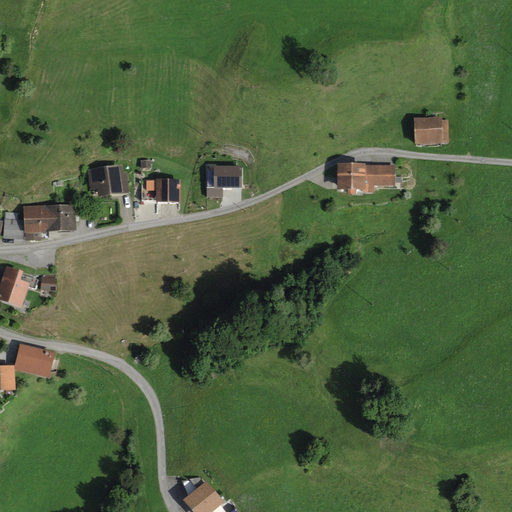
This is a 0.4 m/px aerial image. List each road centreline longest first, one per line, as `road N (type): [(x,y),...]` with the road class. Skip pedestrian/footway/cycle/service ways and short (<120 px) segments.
road 1 (unclassified): [(0,249),(217,213),(364,151),(511,163)]
road 2 (unclassified): [(174,511),(163,484),(157,409),(145,385),(99,355),(0,330)]
